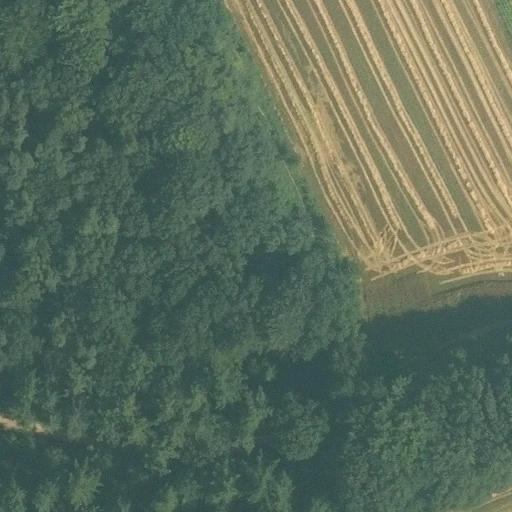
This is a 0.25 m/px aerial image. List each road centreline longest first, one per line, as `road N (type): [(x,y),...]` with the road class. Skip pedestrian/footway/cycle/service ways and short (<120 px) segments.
road 1 (track): [(330,431),(343,409),(389,375),(463,337),(511,325)]
road 2 (track): [(187,460),(0,420)]
road 3 (track): [(187,460),(330,431)]
